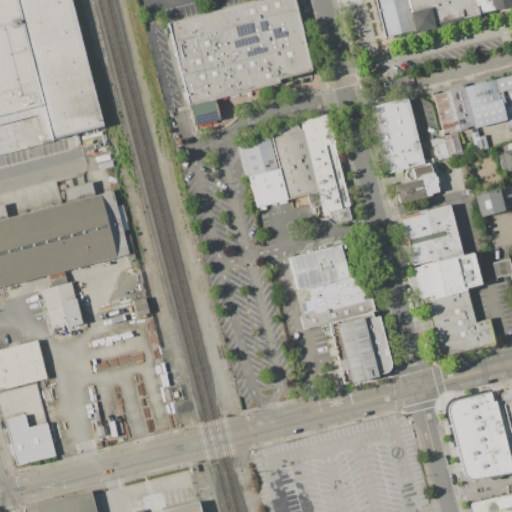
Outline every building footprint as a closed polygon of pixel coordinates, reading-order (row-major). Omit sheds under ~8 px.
[(0,0),(0,117),(40,108),(50,139),(102,128),(69,0),(0,0)] [(166,22),(250,0),(294,0),(312,70),(212,96),(218,119),(192,126),(166,22)] [(374,40),(362,0),(404,0),(412,29),(374,40)] [(507,0),(509,4),(412,29),(404,0),(507,0)] [(441,133),(431,95),(511,74),(511,100),(511,101),(511,104),(511,131),(510,132),(507,119),(473,128),(472,125),(441,133)] [(369,105),(405,95),(422,163),(386,172),(369,105)] [(335,221),(321,194),(302,122),(327,116),(350,217),(335,221)] [(272,130),(302,122),(319,192),(289,199),(274,137),(272,130)] [(476,131),(477,136),(483,135),(486,148),(474,151),(469,133),(476,131)] [(455,132),(461,155),(448,158),(447,157),(442,135),(455,132)] [(442,135),(447,157),(440,159),(436,144),(430,145),(428,139),(442,135)] [(256,207),(239,145),(274,137),(289,199),(256,207)] [(511,147),(511,168),(505,171),(504,168),(500,169),(496,155),(500,153),(500,151),(511,147)] [(393,184),(411,179),(408,170),(429,164),(436,193),(398,203),(393,184)] [(89,181),(93,195),(111,190),(127,253),(0,285),(0,204),(2,204),(5,218),(65,202),(61,188),(89,181)] [(498,189),(503,210),(479,216),(474,195),(498,189)] [(404,220),(427,214),(426,211),(452,205),(465,253),(416,266),(404,220)] [(306,323),(288,257),(350,240),(374,306),(372,307),(329,318),(306,323)] [(426,301),(416,266),(465,253),(471,252),(480,286),(466,289),(426,301)] [(511,272),(494,277),(490,262),(508,258),(511,272)] [(65,283),(63,271),(48,274),(49,285),(65,283)] [(68,281),(80,324),(66,328),(65,324),(50,328),(39,289),(68,281)] [(426,301),(466,289),(475,321),(489,317),(495,342),(445,355),(441,354),(439,350),(426,301)] [(134,315),(146,313),(144,298),(132,300),(134,315)] [(372,307),(375,317),(379,316),(391,360),(390,367),(387,372),(378,374),(379,377),(351,383),(350,378),(344,379),(329,318),(372,307)] [(0,348),(36,339),(45,378),(0,389),(0,348)] [(511,469),(492,389),(511,384),(511,469)] [(450,403),(454,400),(489,391),(492,402),(494,401),(511,469),(511,473),(472,479),(469,478),(462,472),(455,444),(449,419),(447,410),(449,405),(450,403)] [(23,415),(26,428),(45,423),(53,455),(14,465),(12,453),(8,454),(5,443),(6,443),(9,442),(3,419),(23,415)] [(90,491),(95,511),(25,511),(24,508),(90,491)] [(511,491),(511,511),(472,511),(470,502),(511,491)] [(156,511),(195,502),(197,511),(156,511)]
